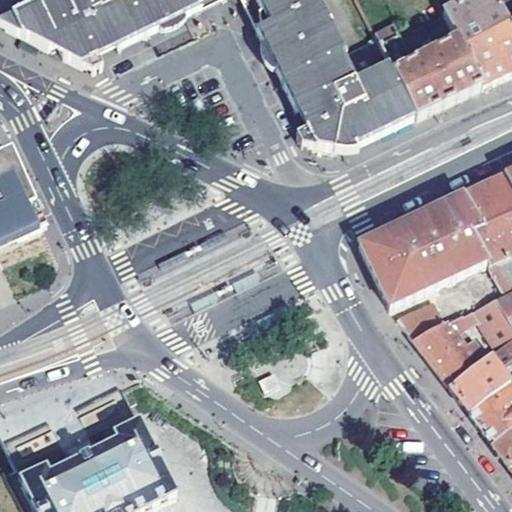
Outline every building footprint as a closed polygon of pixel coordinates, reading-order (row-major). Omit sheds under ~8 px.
[(326,154),(344,157),(349,155),(359,150),(370,145),(419,125),(378,44),(346,57),(317,0),(37,0),(32,3),(35,9),(1,24),(2,31),(45,54),(57,48),(63,63),(82,73),(100,63),(97,57),(114,48),(117,54),(125,50),(152,36),(187,18),(212,6),(223,0),(250,0),(251,2),(261,23),(270,40),(288,77),(312,126),(326,154)] [(511,36),(492,0),(476,0),(444,18),(458,45),(483,94),(491,91),(502,86),(511,81),(511,36)] [(511,0),(492,0),(511,36),(511,0)] [(483,94),(458,45),(434,57),(431,51),(423,55),(427,61),(414,67),(394,29),(375,39),(378,44),(419,125),(443,113),(483,94)] [(7,162),(0,149),(0,248),(40,234),(7,162)] [(506,224),(511,221),(511,190),(506,180),(501,182),(489,188),(506,224)] [(511,221),(506,224),(489,188),(471,196),(462,201),(478,237),(469,241),(486,269),(488,272),(511,261),(511,221)] [(390,313),(486,269),(469,241),(478,237),(462,201),(456,203),(427,217),(391,234),(374,242),(360,249),(390,313)] [(511,295),(511,261),(488,272),(505,299),(511,295)] [(498,355),(486,364),(477,371),(450,392),(454,397),(469,417),(511,385),(511,384),(511,295),(505,299),(469,318),(477,328),(498,355)] [(444,331),(433,308),(398,323),(406,335),(415,346),(444,331)] [(458,344),(467,337),(471,334),(469,332),(477,328),(469,318),(444,331),(415,346),(447,387),(450,392),(477,371),(458,344)] [(486,364),(467,337),(458,344),(477,371),(486,364)] [(273,378),(258,385),(263,396),(278,390),(273,378)] [(511,435),(511,410),(511,408),(511,407),(511,386),(511,385),(469,417),(474,424),(493,449),(511,435)] [(49,470),(20,484),(33,511),(159,511),(181,501),(143,424),(115,437),(118,444),(80,463),(52,476),(49,470)] [(511,435),(493,449),(497,453),(510,470),(511,468),(511,435)]
